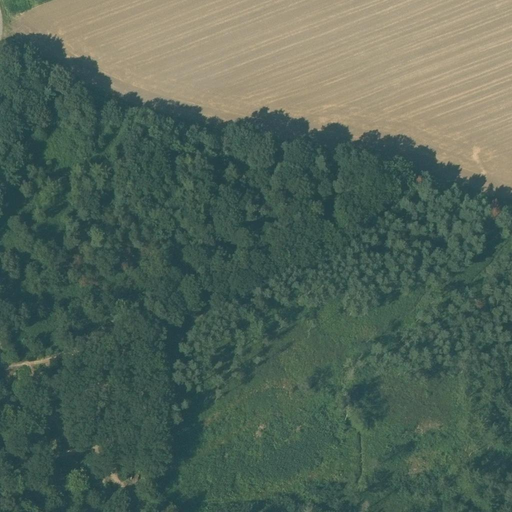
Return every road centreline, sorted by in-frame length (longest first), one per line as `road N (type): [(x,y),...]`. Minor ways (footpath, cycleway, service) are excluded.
road 1 (track): [(143,511),(178,334),(208,301),(350,224),(408,174),(511,211)]
road 2 (track): [(0,40),(102,106),(146,123),(408,174)]
